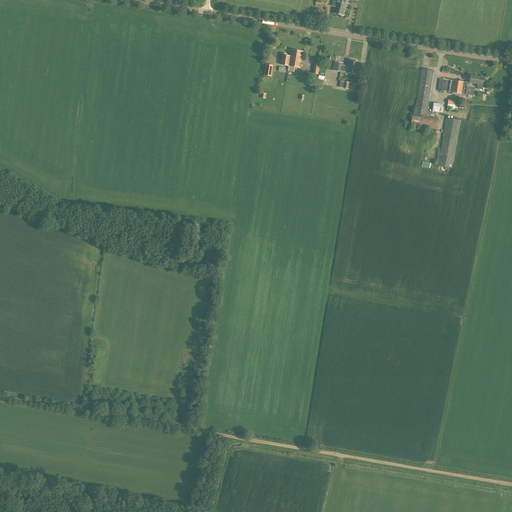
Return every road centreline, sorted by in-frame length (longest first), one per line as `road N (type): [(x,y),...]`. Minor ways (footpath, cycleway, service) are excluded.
road 1 (track): [(0,396),(511,483)]
road 2 (secondary): [(206,11),(511,61)]
